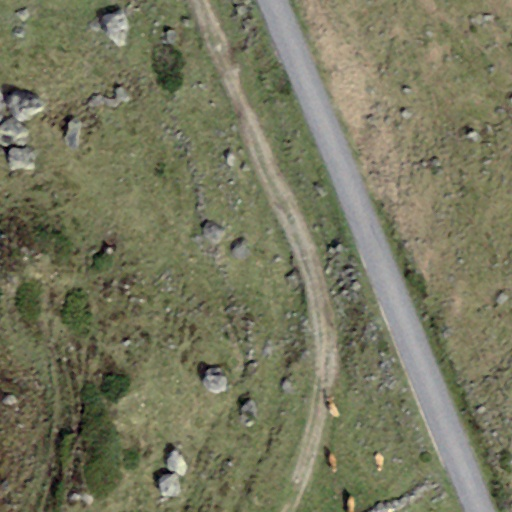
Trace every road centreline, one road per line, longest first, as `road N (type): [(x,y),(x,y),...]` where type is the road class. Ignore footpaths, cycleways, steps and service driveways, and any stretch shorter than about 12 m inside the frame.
road 1 (tertiary): [(279,0),(489,511)]
road 2 (track): [(196,0),(323,272),(327,447),(297,511)]
